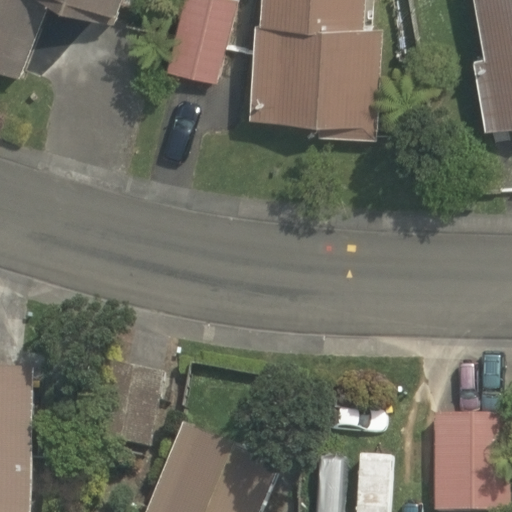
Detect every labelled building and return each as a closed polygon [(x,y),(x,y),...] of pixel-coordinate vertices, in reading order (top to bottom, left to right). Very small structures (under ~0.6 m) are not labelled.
[(0,0),(0,65),(21,74),(51,0),(65,0),(116,20),(124,0),(0,0)] [(237,0),(182,0),(167,67),(218,79),(237,0)] [(255,17),(251,114),(319,117),(318,133),(378,136),(385,25),(374,24),(375,0),(261,0),(261,17),(255,17)] [(511,0),(476,0),(485,51),(472,53),(486,125),(511,120),(511,0)] [(0,511),(24,511),(33,367),(0,365),(0,511)] [(503,511),(508,409),(444,406),(440,510),(482,511),(503,511)] [(260,511),(282,462),(186,420),(145,511),(260,511)]
